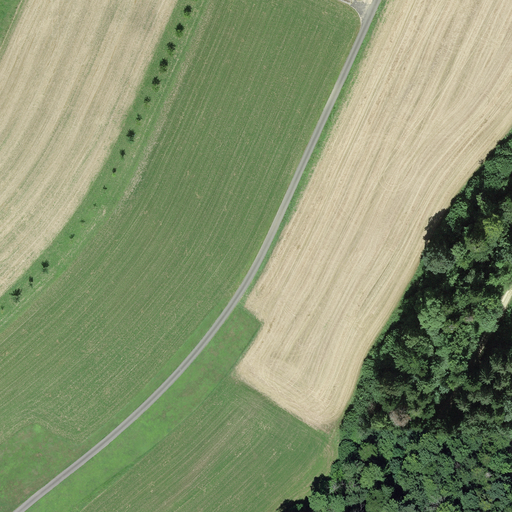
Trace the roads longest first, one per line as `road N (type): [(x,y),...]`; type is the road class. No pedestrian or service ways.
road 1 (unclassified): [(376,0),(252,269),(201,344),(133,416),(21,511)]
road 2 (track): [(389,511),(511,280)]
